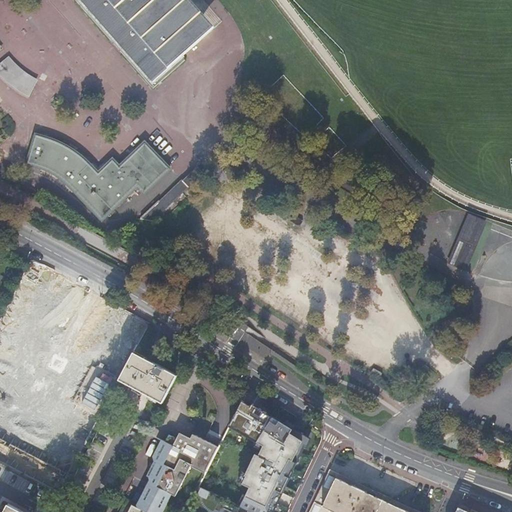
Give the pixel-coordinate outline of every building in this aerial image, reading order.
[(76,0),(153,88),(185,60),(182,56),(216,26),(193,0),(76,0)] [(9,56),(0,63),(0,74),(12,86),(29,97),(37,79),(21,70),(9,56)] [(92,208),(94,210),(108,197),(116,206),(133,190),(138,195),(142,192),(144,194),(170,168),(145,142),(120,166),(113,159),(99,172),(85,159),(76,152),(62,144),(46,137),(36,135),(27,163),(40,168),(52,174),(62,181),(68,185),(74,190),(79,194),(86,201),(92,208)] [(158,200),(139,219),(151,221),(186,187),(187,188),(203,173),(196,166),(181,181),(181,180),(159,201),(158,200)] [(108,197),(94,210),(101,220),(116,206),(108,197)] [(292,214),(290,218),(299,224),(301,220),(292,214)] [(469,214),(449,262),(468,270),(487,222),(469,214)] [(23,297),(44,309),(53,291),(32,279),(23,297)] [(54,315),(67,291),(56,285),(53,291),(44,309),(39,317),(39,318),(48,324),(49,324),(54,315)] [(83,299),(67,291),(54,315),(69,324),(83,299)] [(95,347),(117,307),(100,298),(78,338),(95,347)] [(0,327),(0,361),(2,363),(18,332),(2,324),(0,327)] [(116,350),(131,359),(134,354),(142,340),(126,331),(116,350)] [(41,336),(28,361),(47,372),(61,348),(41,336)] [(131,359),(119,382),(143,395),(162,405),(177,378),(158,367),(134,354),(131,359)] [(80,397),(58,385),(46,405),(69,418),(80,397)] [(236,404),(241,406),(244,400),(246,396),(242,394),(236,404)] [(248,511),(249,511),(250,511),(288,511),(298,493),(287,487),(311,439),(275,416),(274,417),(268,413),(268,412),(254,403),(252,405),(244,400),(241,406),(230,426),(239,431),(258,443),(258,442),(265,445),(260,455),(257,454),(246,475),(247,476),(243,484),(251,488),(239,511),(248,511)] [(190,472),(203,479),(219,449),(194,436),(191,440),(180,434),(177,439),(174,437),(167,440),(165,443),(162,441),(151,462),(152,463),(146,477),(146,480),(150,482),(137,510),(135,509),(133,511),(126,507),(123,508),(121,511),(164,511),(170,501),(174,503),(190,472)] [(331,471),(315,502),(334,511),(405,511),(385,502),(384,501),(337,479),(339,475),(331,471)] [(200,489),(199,496),(208,498),(209,491),(200,489)] [(334,511),(315,502),(310,511),(334,511)]
